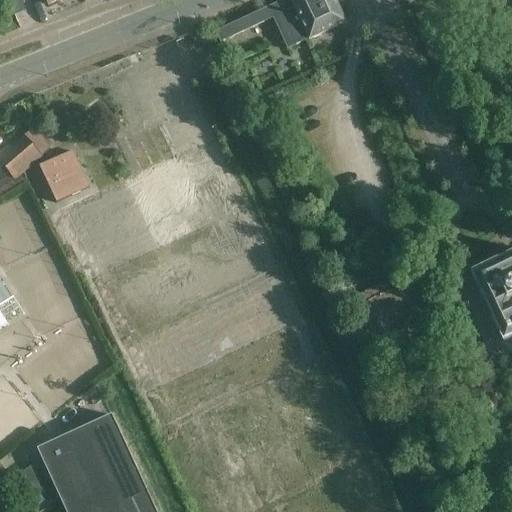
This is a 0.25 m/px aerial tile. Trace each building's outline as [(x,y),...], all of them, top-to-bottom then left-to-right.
[(345,23),(334,0),(285,0),(215,33),(220,43),(272,19),(287,49),(307,40),(308,41),(345,23)] [(0,156),(0,162),(6,170),(10,174),(15,179),(48,150),(30,130),(0,156)] [(71,152),(38,167),(55,204),(88,188),(71,152)] [(0,197),(24,183),(20,177),(12,182),(9,176),(0,181),(0,197)] [(169,210),(96,243),(138,335),(211,302),(190,257),(205,250),(195,228),(180,235),(169,210)] [(511,254),(470,275),(482,300),(479,302),(484,313),(487,311),(502,343),(511,338),(511,254)] [(355,307),(386,364),(448,331),(437,310),(434,312),(421,306),(406,280),(402,271),(357,296),(361,303),(355,307)] [(0,328),(6,324),(0,314),(0,304),(10,299),(0,283),(0,328)] [(239,388),(194,409),(227,481),(319,439),(286,367),(261,378),(254,363),(232,373),(239,388)] [(155,511),(110,415),(36,450),(64,511),(155,511)]
